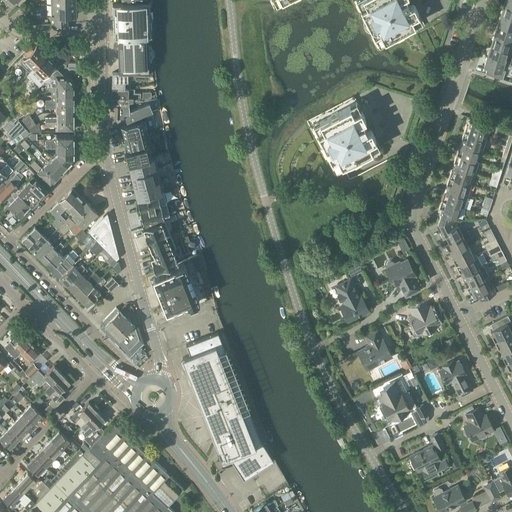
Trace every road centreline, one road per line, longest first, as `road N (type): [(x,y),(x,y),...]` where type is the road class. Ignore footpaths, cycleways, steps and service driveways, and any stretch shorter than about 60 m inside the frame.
road 1 (unclassified): [(313,349),(257,172),(229,0)]
road 2 (unclassified): [(459,318),(415,223),(483,0)]
road 3 (unclassified): [(102,146),(157,352),(157,380)]
road 4 (residential): [(93,374),(0,475)]
road 5 (residential): [(85,338),(94,330),(8,241)]
road 6 (residential): [(8,241),(102,146)]
road 7 (unclassified): [(369,456),(313,349)]
